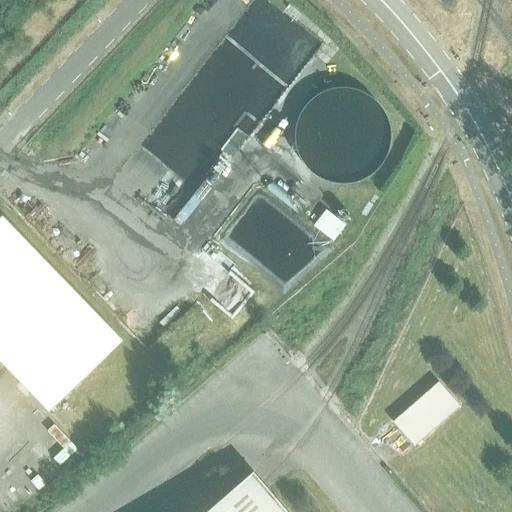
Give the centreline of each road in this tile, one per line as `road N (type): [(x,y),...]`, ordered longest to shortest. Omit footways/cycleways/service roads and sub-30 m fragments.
road 1 (unknown): [(393,511),(359,472),(302,438),(246,430),(186,440),(88,511)]
road 2 (tertiary): [(511,202),(462,102),(421,42),(379,0)]
